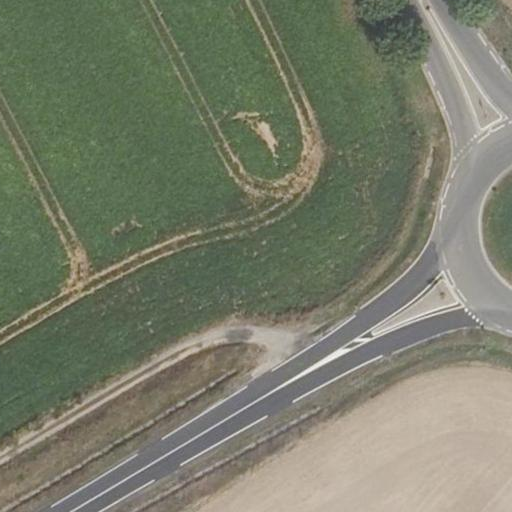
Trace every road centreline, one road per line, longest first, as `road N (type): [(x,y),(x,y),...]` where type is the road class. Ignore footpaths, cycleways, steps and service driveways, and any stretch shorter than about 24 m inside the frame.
road 1 (primary): [(449,235),(405,295),(270,395)]
road 2 (primary): [(270,395),(482,305)]
road 3 (primary): [(73,511),(270,395)]
road 4 (secondary): [(407,0),(476,164)]
